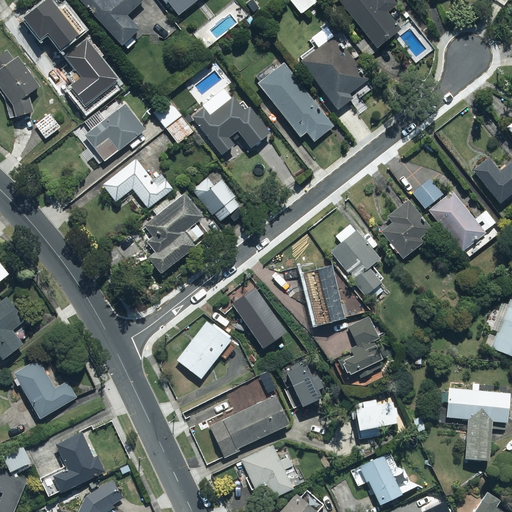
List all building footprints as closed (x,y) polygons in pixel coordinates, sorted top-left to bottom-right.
[(45,0),(24,18),(40,38),(47,32),(61,49),(84,31),(63,5),(58,10),(49,0),(45,0)] [(86,0),(127,44),(144,28),(132,14),(147,0),(86,0)] [(172,0),(184,14),(200,0),(172,0)] [(318,0),(293,0),(304,13),(319,1),(318,0)] [(341,0),(381,47),(400,31),(385,13),(395,5),(390,0),(341,0)] [(323,45),(304,60),(342,108),(357,97),(354,93),(372,79),(328,24),(315,35),(323,45)] [(86,40),(65,57),(82,78),(71,86),(85,103),(116,78),(86,40)] [(10,49),(0,55),(0,81),(15,103),(18,116),(39,111),(34,94),(45,85),(21,55),(18,58),(10,49)] [(288,61),(261,82),(304,135),(310,130),(319,141),(339,125),(288,61)] [(206,106),(193,116),(225,154),(238,143),(233,137),(241,130),(256,148),(275,132),(253,106),(248,110),(236,96),(214,115),(206,106)] [(197,131),(172,101),(157,113),(182,144),(197,131)] [(109,158),(149,128),(129,102),(89,132),(109,158)] [(63,126),(51,112),(37,125),(49,138),(63,126)] [(511,123),(503,130),(511,142),(511,123)] [(121,173),(105,185),(119,201),(138,187),(152,207),(177,188),(166,173),(157,179),(140,156),(119,171),(121,173)] [(490,157),(475,170),(504,203),(511,196),(511,162),(503,171),(490,157)] [(210,176),(193,189),(214,216),(216,214),(223,223),(231,216),(235,222),(246,213),(241,207),(243,205),(237,198),(239,197),(225,179),(217,185),(210,176)] [(433,178),(415,192),(429,209),(447,194),(433,178)] [(452,191),(428,211),(467,259),(491,239),(485,232),(495,223),(486,211),(475,219),(452,191)] [(208,216),(187,192),(152,221),(161,231),(150,242),(158,250),(151,257),(167,274),(200,245),(196,239),(207,232),(200,222),(208,216)] [(395,221),(384,231),(407,257),(428,239),(424,234),(434,226),(411,200),(391,216),(395,221)] [(349,243),(336,253),(369,294),(387,280),(375,265),(385,257),(374,244),(377,242),(370,233),(365,237),(354,223),(341,233),(349,243)] [(0,283),(13,273),(0,257),(0,283)] [(336,265),(308,272),(320,323),(348,316),(336,265)] [(300,266),(282,270),(286,290),(305,287),(300,266)] [(258,286),(235,302),(267,347),(290,331),(258,286)] [(29,319),(26,315),(7,292),(0,297),(0,347),(9,359),(27,345),(15,330),(29,319)] [(493,333),(489,346),(511,353),(511,297),(507,296),(500,318),(490,315),(485,330),(493,333)] [(341,359),(350,376),(388,358),(379,339),(382,337),(371,315),(350,325),(360,345),(352,349),(354,353),(341,359)] [(235,338),(209,319),(179,360),(205,379),(235,338)] [(41,358),(16,373),(20,378),(16,380),(20,386),(23,384),(43,417),(79,396),(69,380),(58,387),(41,358)] [(319,377),(310,360),(290,370),(296,384),(287,388),(296,408),(308,402),(309,405),(328,396),(324,387),(329,385),(324,375),(319,377)] [(473,389),(452,388),(450,417),(472,418),(470,457),(494,459),(496,420),(511,420),(511,391),(481,390),(482,383),(474,382),(473,389)] [(282,394),(213,425),(228,457),(243,450),(242,447),(295,423),(282,394)] [(369,407),(358,409),(363,438),(380,435),(379,425),(400,422),(397,400),(380,403),(379,399),(368,401),(369,407)] [(85,431),(59,443),(70,469),(57,475),(65,492),(110,471),(101,452),(96,455),(85,431)] [(284,459),(277,443),(244,458),(252,476),(249,477),(254,489),(258,487),(259,489),(271,483),(278,497),(298,488),(289,468),(297,464),(293,455),(284,459)] [(34,462),(26,444),(6,453),(13,470),(34,462)] [(387,454),(355,470),(363,485),(371,481),(382,505),(406,493),(387,454)] [(16,511),(30,480),(0,466),(0,485),(1,486),(0,488),(0,490),(6,493),(0,506),(0,509),(6,511),(16,511)] [(85,494),(77,511),(103,511),(104,511),(126,498),(114,479),(85,494)] [(303,496),(300,493),(282,511),(324,511),(322,510),(327,505),(309,489),(303,496)] [(431,490),(420,495),(427,511),(439,507),(431,490)] [(499,500),(486,492),(474,511),(500,511),(494,509),(499,500)]
